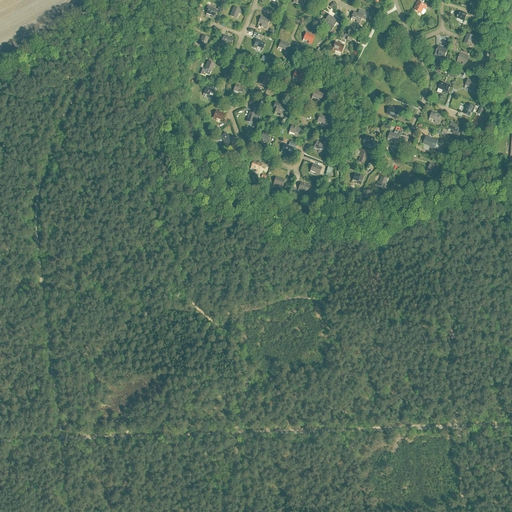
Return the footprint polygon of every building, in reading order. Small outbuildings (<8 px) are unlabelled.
[(427,6),(419,2),(415,10),(423,15),(423,14),(421,14),(424,9),(425,10),(427,6)] [(211,17),(215,19),(218,11),(208,7),(208,6),(207,6),(206,9),(207,10),(207,9),(208,10),(206,16),(207,14),(212,16),(211,17)] [(226,20),(231,10),(225,7),(220,17),(226,20)] [(230,16),(238,20),(239,19),(237,19),(239,13),(241,14),(242,11),(234,8),(230,16)] [(357,14),(354,12),(351,21),(352,19),(357,21),(356,23),(360,24),(361,20),(365,21),(366,17),(365,17),(367,13),(359,11),(357,14)] [(458,17),(457,18),(464,21),(464,23),(467,15),(460,12),(458,16),(457,17),(458,17)] [(337,20),(329,15),(324,23),(330,32),(333,27),(337,20)] [(261,17),(258,25),(259,23),(262,24),(260,27),(266,29),(270,20),(261,17)] [(311,45),(315,37),(306,33),(303,41),(304,40),(309,42),(308,44),(311,45)] [(467,34),(464,43),(471,46),(473,40),(475,41),(476,37),(467,34)] [(202,36),(199,45),(207,48),(206,47),(209,38),(202,36)] [(227,44),(226,46),(229,48),(233,39),(224,36),(221,44),(222,42),(227,44)] [(265,43),(257,40),(253,48),(257,49),(257,47),(263,49),(262,51),(265,43)] [(290,45),(281,41),(278,49),(279,48),(284,50),(283,52),(287,53),(290,45)] [(339,44),(335,42),(334,42),(331,51),(335,52),(341,54),(343,45),(340,44),(341,43),(339,43),(339,44)] [(439,54),(437,57),(444,60),(449,49),(446,48),(445,49),(438,47),(437,51),(436,52),(436,53),(439,54)] [(469,58),(460,54),(457,62),(457,63),(458,61),(463,63),(462,65),(466,66),(469,58)] [(202,69),(200,74),(205,76),(205,74),(209,76),(210,72),(212,72),(215,65),(208,62),(207,62),(204,69),(205,70),(202,69)] [(448,76),(455,79),(457,73),(450,70),(448,76)] [(301,83),(304,75),(295,72),(292,80),(293,80),(293,78),(299,80),(298,82),(301,83)] [(257,83),(265,87),(268,80),(270,81),(271,78),(262,75),(259,84),(257,83)] [(477,83),(468,80),(465,88),(466,86),(471,88),(471,90),(474,91),(477,83)] [(441,82),(438,91),(439,89),(444,91),(443,93),(447,94),(450,86),(441,82)] [(238,95),(242,96),(245,88),(236,84),(233,93),(234,91),(239,93),(238,95)] [(212,99),(215,91),(206,88),(203,96),(204,94),(209,96),(209,98),(212,99)] [(317,101),(320,103),(323,94),(314,91),(311,99),(312,99),(312,97),(318,99),(317,101)] [(282,105),(275,102),(273,108),(276,109),(274,114),(275,114),(275,112),(281,114),(280,116),(283,117),(286,109),(281,107),(282,105)] [(476,106),(470,104),(469,105),(466,104),(464,107),(466,108),(464,113),(462,113),(470,116),(472,111),(473,112),(476,106)] [(400,111),(391,108),(389,107),(386,115),(388,116),(389,114),(394,116),(393,118),(397,119),(400,111)] [(239,110),(235,118),(240,121),(244,112),(239,110)] [(249,113),(246,122),(252,124),(253,120),(258,122),(261,113),(253,110),(252,114),(249,113)] [(225,114),(216,111),(213,119),(216,121),(217,119),(222,121),(221,123),(222,123),(225,114)] [(438,124),(441,115),(432,112),(429,121),(430,119),(435,121),(435,123),(438,124)] [(320,115),(317,123),(317,124),(318,122),(323,124),(322,126),(325,127),(329,118),(320,115)] [(459,129),(460,126),(451,123),(448,131),(449,129),(453,131),(452,133),(452,134),(459,137),(460,136),(462,130),(459,129)] [(297,138),(301,129),(292,126),(288,134),(289,134),(289,132),(295,134),(294,136),(297,138)] [(394,134),(391,132),(388,141),(389,139),(394,141),(393,143),(396,144),(399,136),(400,136),(402,133),(395,130),(394,134)] [(263,132),(259,143),(260,143),(260,141),(267,144),(266,145),(270,137),(266,135),(266,133),(263,132)] [(226,147),(233,140),(225,133),(219,140),(221,138),(225,142),(223,144),(226,147)] [(501,141),(511,141),(511,133),(501,133),(501,141)] [(363,144),(363,142),(369,144),(368,146),(372,147),(374,138),(365,136),(363,144)] [(438,141),(426,137),(425,141),(426,141),(426,142),(426,145),(432,147),(431,148),(436,149),(438,141)] [(316,142),(313,150),(314,148),(319,150),(318,152),(321,154),(325,146),(316,142)] [(289,143),(288,146),(284,145),(281,153),(282,151),(287,153),(287,155),(290,156),(293,148),(294,145),(289,143)] [(360,149),(358,156),(360,156),(358,162),(356,161),(364,164),(366,158),(368,158),(368,155),(365,154),(366,151),(360,149)] [(262,165),(253,162),(250,170),(251,170),(251,168),(256,170),(256,172),(259,173),(262,165)] [(313,164),(310,173),(311,171),(316,173),(315,175),(318,176),(322,168),(313,164)] [(431,164),(427,172),(428,172),(428,170),(434,172),(433,174),(436,175),(440,165),(437,164),(436,166),(431,164)] [(409,185),(412,177),(404,173),(404,174),(406,174),(404,179),(402,179),(401,182),(409,185)] [(355,174),(352,182),(353,180),(358,182),(358,184),(361,185),(364,177),(355,174)] [(384,188),(388,180),(380,176),(382,177),(379,182),(378,182),(376,185),(384,188)] [(285,180),(276,177),(273,185),(273,186),(274,184),(279,186),(279,187),(282,188),(285,180)] [(310,186),(301,183),(298,192),(299,189),(308,192),(310,186)]
